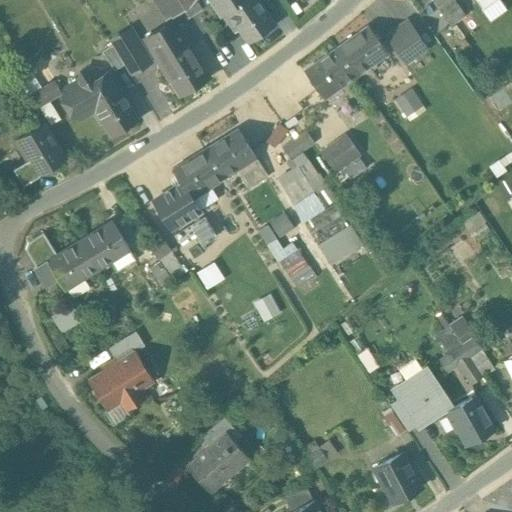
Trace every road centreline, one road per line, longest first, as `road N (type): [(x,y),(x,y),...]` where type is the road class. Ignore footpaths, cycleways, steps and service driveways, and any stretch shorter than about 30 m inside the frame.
road 1 (residential): [(7,236),(18,215),(240,91),(356,0)]
road 2 (residential): [(186,511),(137,476),(67,404),(13,297),(7,236)]
